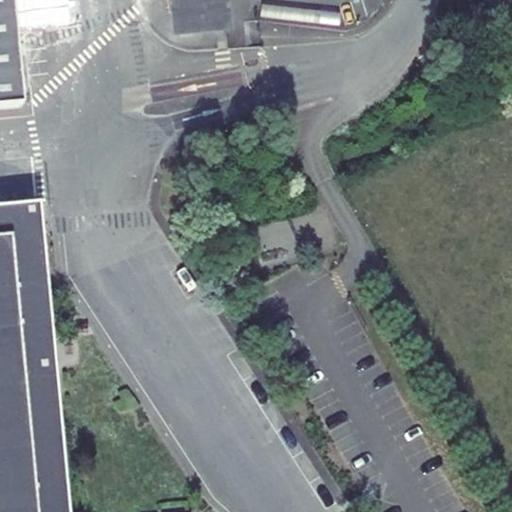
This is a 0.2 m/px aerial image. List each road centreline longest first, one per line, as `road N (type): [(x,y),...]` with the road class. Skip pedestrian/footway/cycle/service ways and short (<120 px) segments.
road 1 (unclassified): [(511,495),(323,179),(290,88)]
road 2 (unclassified): [(290,88),(51,109)]
road 3 (unclassified): [(416,0),(357,69),(290,88)]
